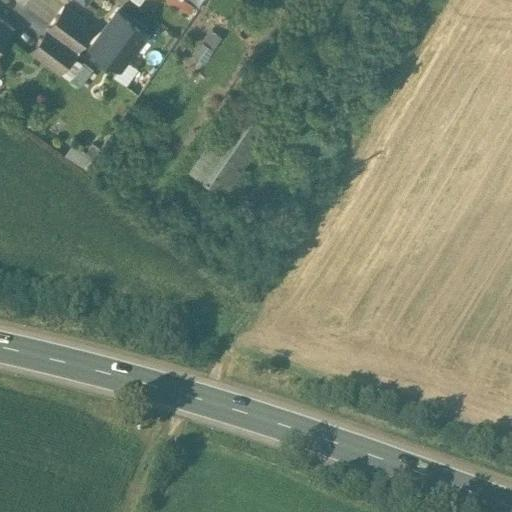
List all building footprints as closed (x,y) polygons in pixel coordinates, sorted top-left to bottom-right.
[(191,4),(184,0),(167,0),(185,13),(191,4)] [(355,0),(322,0),(252,105),(277,121),(357,1),(356,1),(355,0)] [(304,0),(253,76),(263,84),(320,0),(304,0)] [(93,26),(65,6),(48,28),(76,49),(93,26)] [(146,30),(118,10),(91,47),(118,68),(146,30)] [(0,41),(12,25),(0,15),(0,41)] [(48,28),(48,27),(32,50),(60,71),(77,49),(48,28)] [(233,106),(189,171),(226,196),(270,131),(233,106)] [(88,157),(72,145),(65,154),(81,166),(88,157)]
